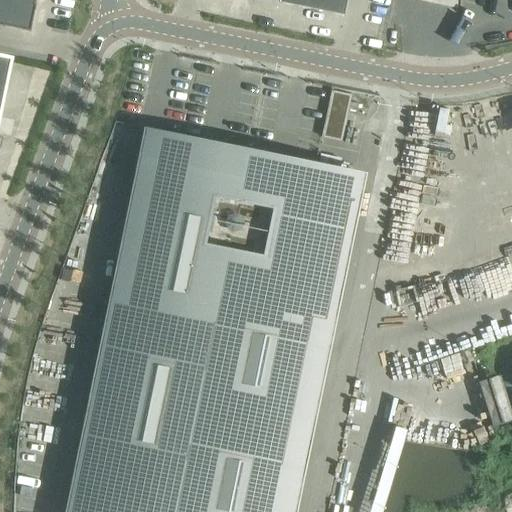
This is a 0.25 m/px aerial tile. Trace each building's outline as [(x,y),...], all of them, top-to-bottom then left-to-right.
[(0,0),(0,25),(1,26),(30,32),(35,5),(33,5),(34,0),(0,0)] [(296,0),(296,4),(318,9),(320,0),(296,0)] [(320,0),(318,9),(340,13),(342,0),(320,0)] [(0,108),(10,60),(0,57),(0,108)] [(342,137),(354,95),(336,89),(324,132),(342,137)] [(436,124),(431,173),(455,176),(460,127),(436,124)] [(70,511),(244,511),(282,329),(284,316),(313,322),(344,169),(327,166),(223,144),(222,144),(187,137),(150,129),(150,130),(146,150),(147,150),(71,511),(70,511)] [(480,383),(493,426),(511,420),(511,419),(499,378),(480,383)]
